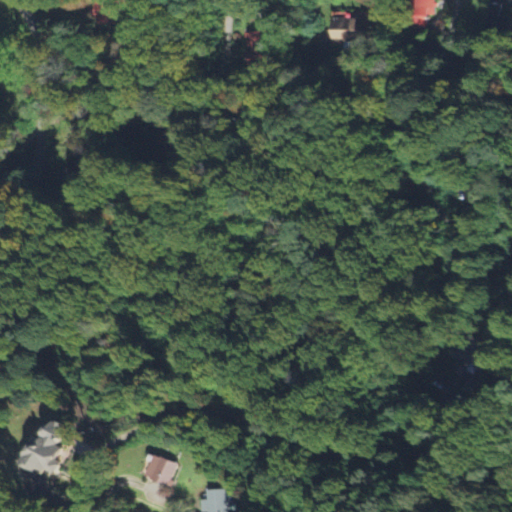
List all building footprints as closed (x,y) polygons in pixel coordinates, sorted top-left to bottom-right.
[(511,16),(511,0),(493,0),(488,26),(509,30),(511,16)] [(335,44),(347,44),(347,51),(353,50),(353,44),(370,43),(369,14),(353,14),(353,20),(334,20),(335,44)] [(271,65),(269,33),(248,34),(250,66),(271,65)] [(460,362),(453,369),(464,381),(475,370),(480,375),(489,366),(468,344),(455,356),(460,362)] [(67,459),(62,456),(66,448),(61,446),(71,427),(56,419),(42,445),(35,442),(19,473),(51,489),(67,459)] [(182,467),(158,456),(148,478),(172,489),(182,467)] [(229,511),(229,491),(210,492),(211,502),(205,502),(204,511),(229,511)]
